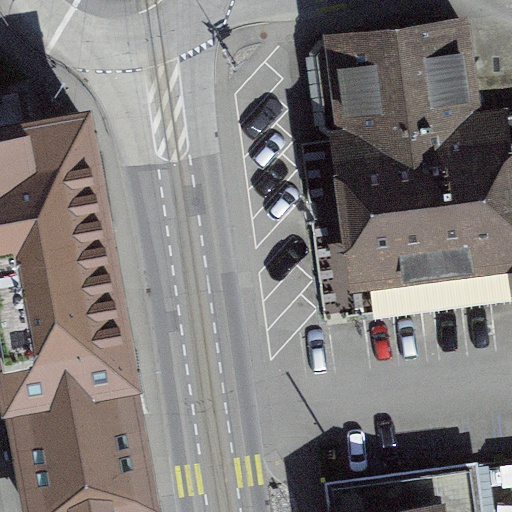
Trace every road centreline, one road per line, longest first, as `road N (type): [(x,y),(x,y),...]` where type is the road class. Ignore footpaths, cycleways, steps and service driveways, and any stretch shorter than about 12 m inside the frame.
road 1 (secondary): [(157,45),(226,511)]
road 2 (secondary): [(27,0),(52,28),(84,46),(120,52),(157,45)]
